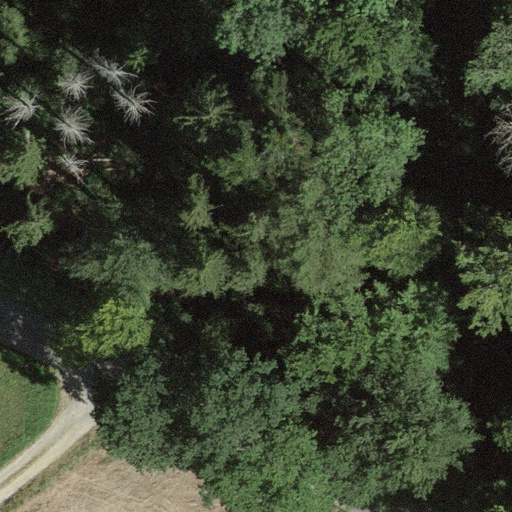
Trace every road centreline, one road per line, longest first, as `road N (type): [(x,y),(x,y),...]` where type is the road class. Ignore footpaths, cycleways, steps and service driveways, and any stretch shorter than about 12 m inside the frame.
road 1 (tertiary): [(0,349),(354,511)]
road 2 (track): [(81,387),(59,441),(0,484)]
